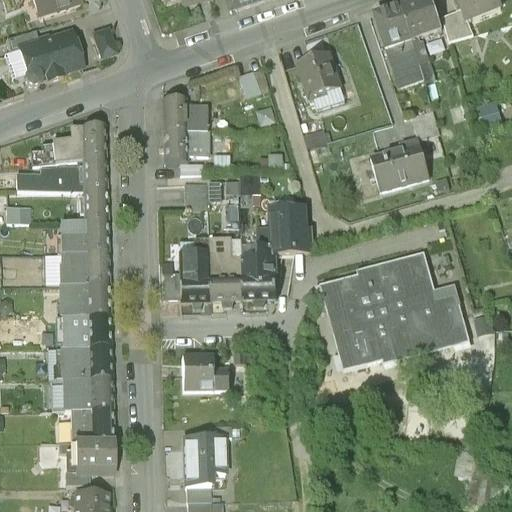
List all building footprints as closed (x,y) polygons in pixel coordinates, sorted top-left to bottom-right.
[(29,0),(38,23),(80,8),(76,0),(29,0)] [(159,0),(163,9),(178,4),(180,12),(198,6),(195,0),(159,0)] [(268,0),(224,0),(230,15),(234,13),(235,15),(270,4),(268,0)] [(495,0),(456,0),(463,16),(468,27),(469,27),(501,13),(495,0)] [(430,4),(403,13),(414,47),(415,51),(422,49),(420,45),(442,37),(430,4)] [(403,13),(375,23),(395,80),(421,72),(415,51),(414,47),(403,13)] [(463,16),(442,24),(449,49),(475,41),(469,27),(468,27),(463,16)] [(100,63),(117,57),(109,32),(91,38),(100,63)] [(34,38),(4,48),(9,61),(18,58),(18,56),(38,49),(34,38)] [(38,49),(18,56),(18,58),(26,81),(24,87),(26,92),(31,95),(37,93),(39,87),(45,85),(46,88),(62,83),(61,80),(75,75),(74,74),(76,56),(70,38),(38,49)] [(330,61),(298,71),(311,110),(328,104),(327,101),(341,96),(330,61)] [(254,80),(240,85),(248,105),(262,100),(254,80)] [(184,107),(163,107),(163,138),(184,138),(208,138),(208,114),(184,114),(184,107)] [(432,118),(414,123),(420,142),(438,137),(432,118)] [(103,134),(71,135),(72,147),(53,149),(56,170),(79,167),(79,166),(84,166),(104,166),(104,153),(106,153),(106,146),(103,146),(103,134)] [(208,138),(184,138),(163,138),(163,171),(178,170),(184,171),(185,170),(185,163),(208,163),(208,138)] [(402,157),(371,166),(381,200),(429,186),(419,149),(401,154),(402,157)] [(104,166),(84,166),(83,174),(79,174),(79,189),(79,190),(84,189),(84,197),(105,197),(105,184),(107,184),(106,178),(104,178),(104,166)] [(202,181),(202,170),(185,170),(184,171),(178,170),(178,181),(202,181)] [(256,199),(257,181),(242,181),(242,199),(256,199)] [(207,189),(183,189),(184,216),(208,215),(207,189)] [(105,209),(105,197),(84,197),(84,205),(80,205),(80,221),(84,221),(84,229),(106,229),(106,217),(108,217),(107,209),(105,209)] [(257,236),(258,251),(254,255),(255,265),(241,266),(242,285),(243,285),(243,306),(256,306),(257,313),(263,313),(262,305),(275,305),(273,259),(313,257),(312,235),(307,235),(306,216),(270,218),(271,236),(257,236)] [(84,229),(61,230),(61,260),(85,260),(86,260),(106,260),(106,248),(108,248),(108,241),(106,241),(106,229),(84,229)] [(230,266),(229,245),(209,246),(209,247),(210,286),(211,286),(212,308),(223,307),(223,314),(233,314),(232,307),(243,306),(243,285),(242,285),(241,266),(230,266)] [(209,247),(192,247),(193,265),(178,265),(178,280),(179,307),(179,310),(191,310),(192,317),(201,316),(200,309),(212,309),(212,308),(211,286),(210,286),(209,247)] [(422,259),(362,276),(364,280),(317,293),(321,309),(326,307),(342,362),(337,364),(341,380),(381,369),(382,372),(398,368),(397,363),(451,348),(452,353),(469,348),(455,300),(435,305),(422,259)] [(86,260),(85,260),(85,267),(81,267),(82,284),(86,284),(86,291),(107,291),(107,279),(109,279),(109,272),(107,272),(106,260),(86,260)] [(178,280),(163,281),(164,307),(179,307),(178,280)] [(86,291),(60,292),(61,322),(87,322),(108,323),(109,322),(108,310),(110,310),(110,303),(108,303),(107,291),(86,291)] [(108,323),(87,322),(87,331),(79,331),(80,346),(88,346),(88,354),(109,354),(109,341),(111,341),(111,334),(109,334),(108,323)] [(110,366),(109,354),(88,354),(83,355),(84,378),(89,378),(90,386),(110,385),(110,372),(112,372),(112,366),(110,366)] [(214,363),(181,364),(183,398),(230,396),(229,373),(215,374),(214,363)] [(111,397),(110,385),(90,386),(63,386),(64,418),(71,418),(111,417),(111,404),(113,404),(112,397),(111,397)] [(111,417),(71,418),(71,448),(75,448),(112,447),(111,435),(114,435),(113,428),(111,428),(111,417)] [(222,444),(184,445),(185,494),(209,494),(209,482),(224,481),(222,444)] [(112,447),(75,448),(76,478),(76,480),(88,480),(112,479),(112,447)] [(88,480),(76,480),(76,478),(66,478),(66,493),(89,492),(88,480)] [(209,494),(185,494),(186,510),(210,509),(209,494)] [(107,511),(108,500),(74,499),(73,511),(107,511)]
